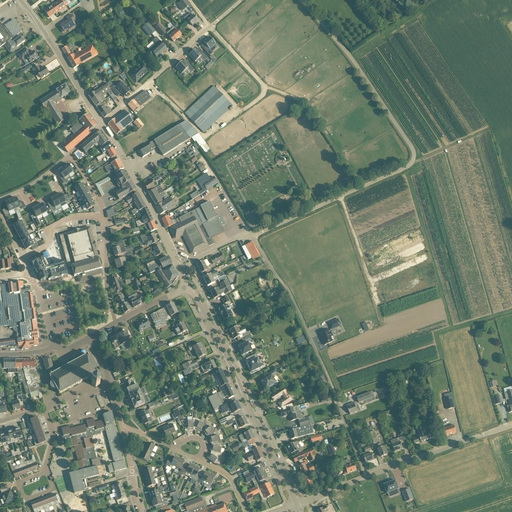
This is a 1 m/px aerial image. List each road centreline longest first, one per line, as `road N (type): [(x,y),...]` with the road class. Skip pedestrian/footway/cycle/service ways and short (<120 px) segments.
road 1 (residential): [(252,237),(410,164),(414,155),(350,55),(301,0)]
road 2 (residential): [(365,477),(290,295),(252,237)]
road 3 (secondary): [(296,504),(184,288)]
road 4 (unclassified): [(102,123),(241,0)]
road 5 (secondary): [(180,270),(102,123)]
road 6 (tertiary): [(365,477),(511,424)]
road 7 (track): [(511,252),(432,282),(419,270),(373,290)]
road 8 (secondary): [(102,123),(19,0)]
